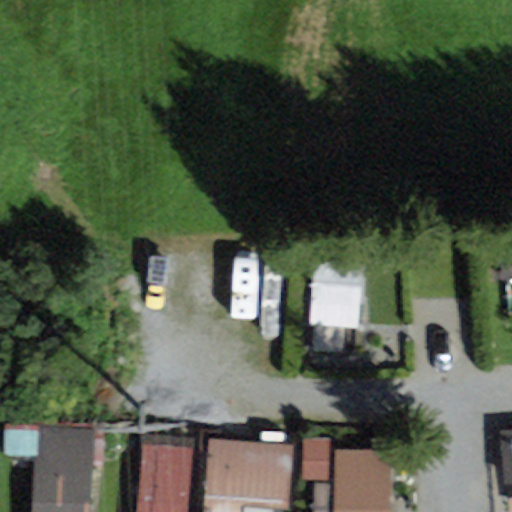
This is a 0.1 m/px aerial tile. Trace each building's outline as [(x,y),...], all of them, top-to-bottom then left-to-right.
[(511,240),(501,241),(503,307),(511,307),(511,240)] [(37,419),(35,511),(90,511),(92,420),(37,419)] [(139,432),(138,511),(191,511),(193,432),(139,432)] [(207,511),(289,511),(287,436),(206,438),(207,511)] [(391,511),(392,440),(316,439),(315,511),(391,511)]
